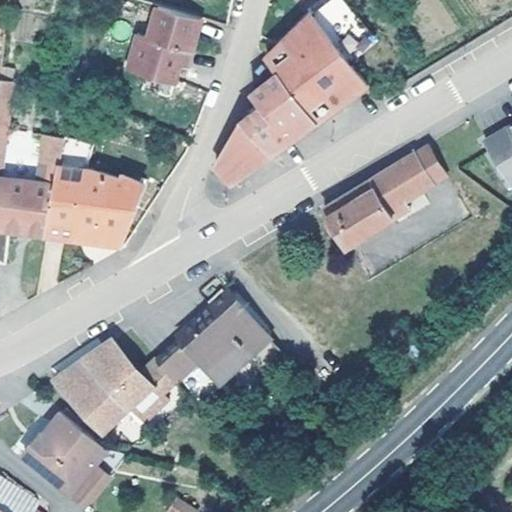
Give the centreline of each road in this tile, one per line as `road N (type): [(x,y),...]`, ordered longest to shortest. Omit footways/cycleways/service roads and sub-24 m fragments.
road 1 (residential): [(174,257),(511,57)]
road 2 (residential): [(255,0),(222,113),(187,192),(174,257)]
road 3 (primary): [(511,333),(322,511)]
road 4 (residential): [(0,358),(174,257)]
